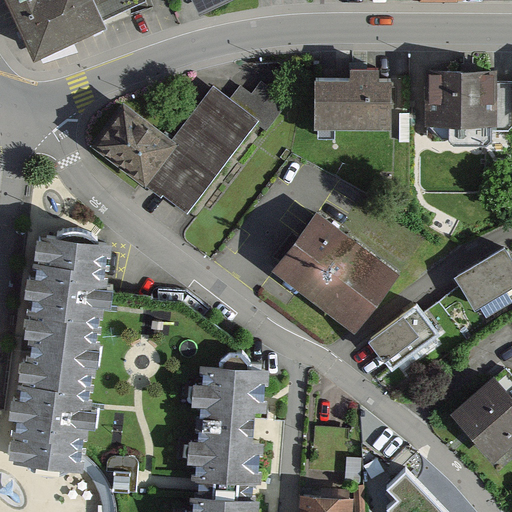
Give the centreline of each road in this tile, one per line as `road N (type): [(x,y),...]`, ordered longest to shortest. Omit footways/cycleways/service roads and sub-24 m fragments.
road 1 (residential): [(511,29),(263,31),(185,50),(24,113)]
road 2 (residential): [(301,353),(120,221),(24,113)]
road 3 (residential): [(490,511),(390,412),(327,362),(301,353)]
road 4 (residential): [(0,286),(24,113)]
road 5 (residential): [(289,511),(301,353)]
